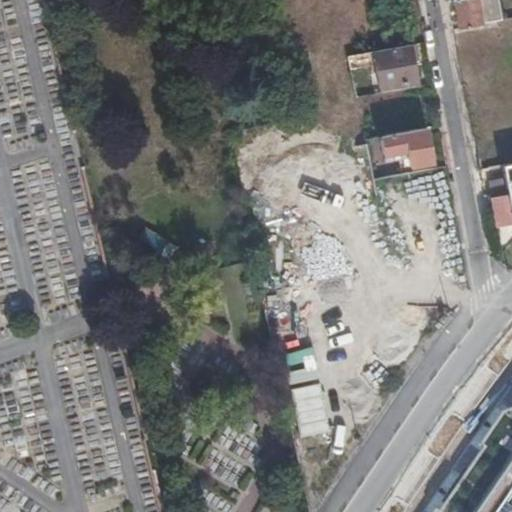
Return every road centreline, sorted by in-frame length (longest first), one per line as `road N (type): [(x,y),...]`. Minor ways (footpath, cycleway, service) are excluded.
road 1 (residential): [(432,0),(478,252),(490,304),(500,313)]
road 2 (residential): [(500,313),(359,511)]
